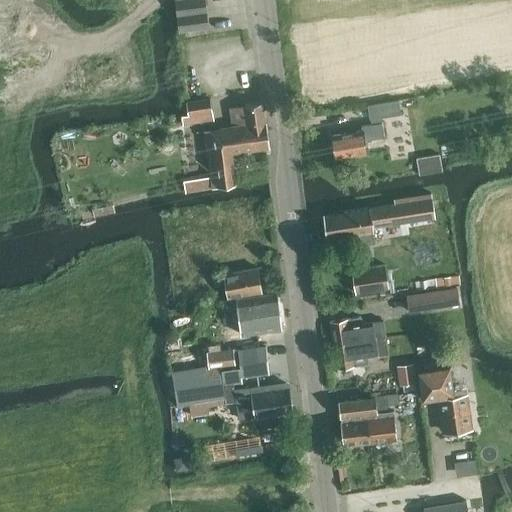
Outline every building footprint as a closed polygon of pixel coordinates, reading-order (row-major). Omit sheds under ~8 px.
[(184,29),(185,40),(197,39),(196,28),(208,26),(204,0),(176,0),(180,30),(184,29)] [(189,115),(182,116),(183,124),(214,119),(211,98),(187,101),(189,115)] [(401,114),(399,100),(368,105),(370,119),(401,114)] [(229,127),(206,130),(211,162),(205,163),(206,171),(212,170),(213,176),(197,179),(199,190),(236,185),(231,153),(266,148),(269,145),(262,101),(229,106),(231,119),(228,119),(229,127)] [(336,155),(336,157),(367,153),(365,140),(385,136),(383,122),(362,125),(362,130),(332,134),(334,145),(332,145),(333,155),(336,155)] [(99,134),(100,148),(117,147),(116,132),(99,134)] [(381,205),(370,207),(373,227),(436,217),(431,188),(380,196),(381,205)] [(373,227),(370,207),(324,214),(327,239),(359,234),(361,246),(375,244),(373,227)] [(389,288),(385,264),(352,269),(356,293),(389,288)] [(261,292),(258,267),(223,272),(226,296),(261,292)] [(407,295),(409,311),(459,303),(457,287),(407,295)] [(237,298),(242,334),(282,328),(277,292),(237,298)] [(330,321),(333,344),(386,338),(383,320),(362,323),(361,316),(330,321)] [(223,319),(224,326),(232,325),(231,318),(223,319)] [(386,338),(333,344),(336,367),(368,363),(367,356),(388,353),(386,338)] [(216,404),(237,401),(235,389),(234,383),(242,381),(242,377),(270,373),(266,345),(234,350),(233,349),(207,352),(209,366),(173,371),(178,404),(215,399),(216,404)] [(400,366),(402,382),(412,381),(410,365),(400,366)] [(437,397),(443,433),(472,428),(467,393),(454,395),(449,366),(418,371),(423,399),(437,397)] [(235,389),(237,401),(238,406),(239,418),(293,411),(289,385),(286,382),(235,389)] [(398,391),(378,392),(379,408),(398,407),(398,391)] [(375,396),(366,397),(371,441),(397,438),(394,410),(377,412),(375,396)] [(371,441),(366,397),(339,400),(341,416),(344,444),(371,441)] [(424,506),(424,511),(467,511),(466,500),(424,506)]
